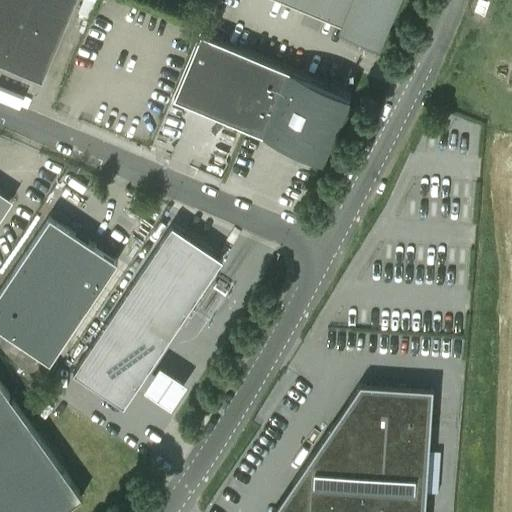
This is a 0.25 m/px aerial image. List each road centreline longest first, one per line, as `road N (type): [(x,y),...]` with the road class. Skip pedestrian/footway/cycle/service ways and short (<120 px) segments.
road 1 (unknown): [(441,511),(453,363),(334,354),(430,127),(439,121),(463,129),(466,175)]
road 2 (unclassified): [(0,117),(327,255)]
road 3 (unclassified): [(165,511),(202,467),(327,255)]
road 4 (unclassified): [(327,255),(459,0)]
road 5 (unknown): [(231,511),(334,354)]
